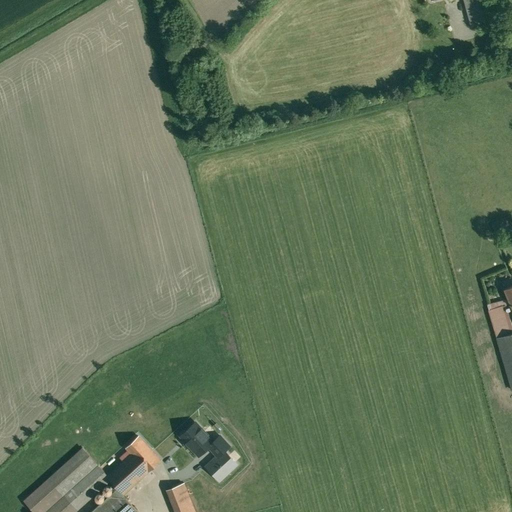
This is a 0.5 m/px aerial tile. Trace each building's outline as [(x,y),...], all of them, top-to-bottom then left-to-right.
[(478,0),(464,0),(472,26),(484,22),(478,0)] [(511,389),(511,333),(503,302),(489,306),(511,389)] [(137,411),(113,433),(129,450),(142,438),(139,436),(151,425),(137,411)] [(214,442),(195,422),(182,435),(188,441),(187,442),(199,455),(214,442)] [(129,450),(120,457),(123,461),(107,475),(110,479),(118,487),(124,494),(161,460),(142,438),(129,450)] [(84,448),(25,500),(35,511),(73,511),(110,479),(107,475),(84,448)] [(195,511),(184,482),(173,487),(182,511),(195,511)] [(140,511),(124,494),(118,487),(91,511),(140,511)]
